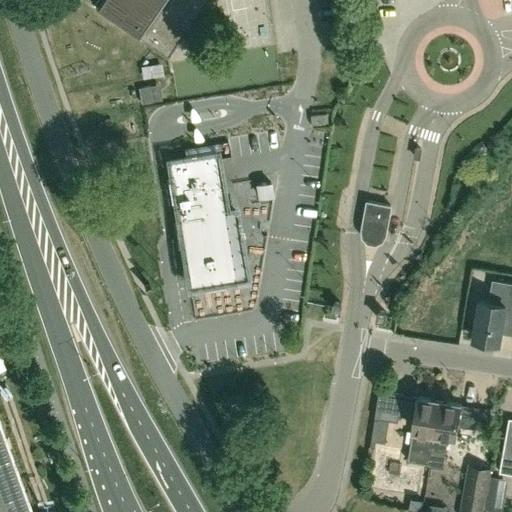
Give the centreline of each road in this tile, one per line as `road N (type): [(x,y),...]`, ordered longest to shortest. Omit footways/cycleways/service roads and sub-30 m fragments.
road 1 (residential): [(12,0),(108,266),(242,511)]
road 2 (primary): [(190,511),(114,370),(0,108)]
road 3 (primary): [(0,138),(60,340),(128,511)]
road 4 (residential): [(304,511),(333,462),(353,345),(511,366)]
